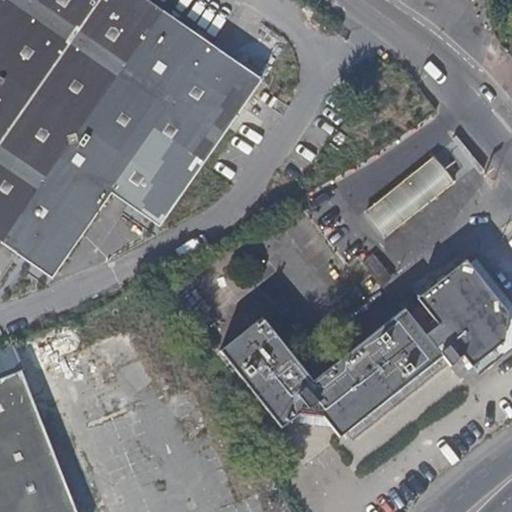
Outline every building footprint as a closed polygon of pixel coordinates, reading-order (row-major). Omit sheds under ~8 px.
[(0,0),(0,244),(52,282),(111,195),(160,230),(262,83),(143,0),(0,0)] [(454,184),(433,159),(364,214),(385,240),(454,184)] [(373,257),(363,265),(372,276),(382,268),(373,257)] [(469,267),(506,314),(502,343),(471,369),(478,378),(511,349),(511,305),(476,261),(469,267)] [(430,294),(418,303),(438,327),(439,329),(426,340),(441,358),(448,366),(450,369),(462,359),(471,369),(502,343),(506,314),(469,267),(465,262),(428,292),(430,294)] [(382,268),(372,276),(382,288),(392,280),(382,268)] [(430,294),(428,292),(417,301),(418,303),(430,294)] [(425,338),(404,311),(312,383),(262,320),(220,354),(281,431),(299,417),(322,420),(339,439),(345,434),(441,358),(426,340),(425,338)] [(439,329),(438,327),(425,338),(426,340),(439,329)] [(448,366),(441,358),(345,434),(352,443),(448,366)] [(462,359),(450,369),(458,379),(471,369),(462,359)] [(74,511),(21,374),(0,381),(0,511),(74,511)]
